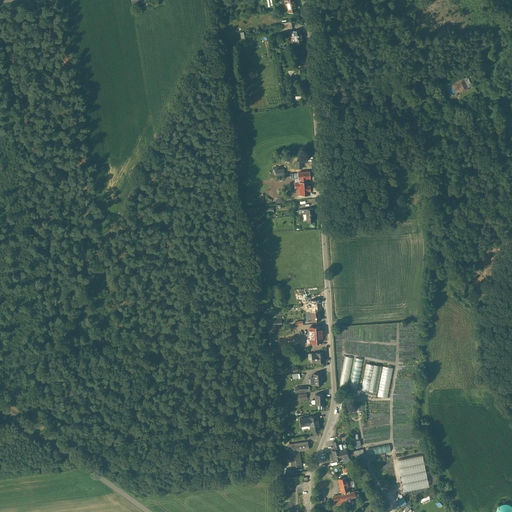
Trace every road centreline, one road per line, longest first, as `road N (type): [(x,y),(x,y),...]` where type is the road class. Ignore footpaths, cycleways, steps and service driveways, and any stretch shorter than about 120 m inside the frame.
road 1 (unclassified): [(303,0),(335,393),(311,481),(312,511)]
road 2 (unclassified): [(148,511),(0,404)]
road 3 (track): [(511,224),(478,123),(456,97)]
